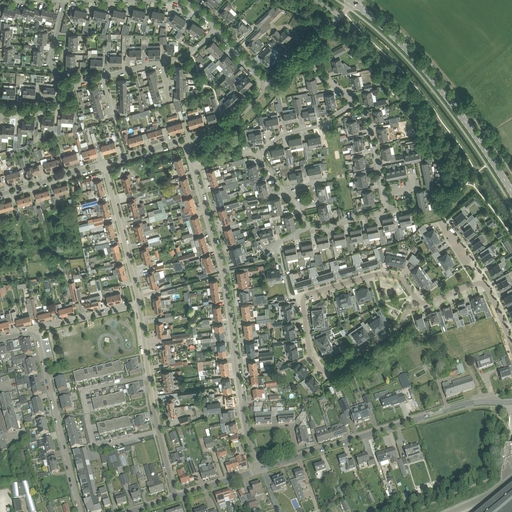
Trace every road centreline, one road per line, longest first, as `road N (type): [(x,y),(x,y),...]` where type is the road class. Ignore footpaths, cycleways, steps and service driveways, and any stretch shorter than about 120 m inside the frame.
road 1 (residential): [(418,300),(397,326),(333,370),(309,355),(307,294),(378,273),(400,277),(413,294)]
road 2 (residential): [(246,429),(223,273),(192,168)]
road 3 (tertiary): [(257,470),(461,404),(511,402)]
road 4 (tertiary): [(511,193),(423,70),(351,4)]
road 5 (residential): [(80,511),(35,329)]
road 6 (residential): [(148,376),(82,394),(93,445),(158,431)]
road 7 (residential): [(139,305),(104,164)]
